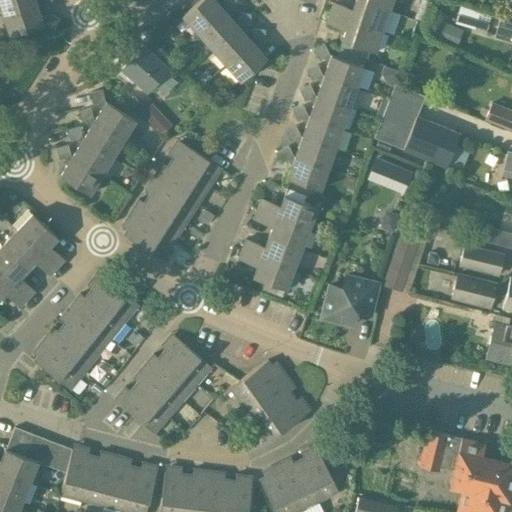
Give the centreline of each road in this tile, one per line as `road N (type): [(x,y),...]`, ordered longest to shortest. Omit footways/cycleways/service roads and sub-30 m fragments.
road 1 (residential): [(187,297),(238,203),(300,55),(301,32),(282,5)]
road 2 (residential): [(78,430),(166,454),(249,461),(289,442),(323,408),(346,367)]
road 3 (residential): [(346,367),(187,297)]
road 4 (residential): [(78,430),(187,297)]
road 5 (residential): [(0,367),(103,239)]
road 6 (residential): [(86,16),(69,64),(13,161)]
